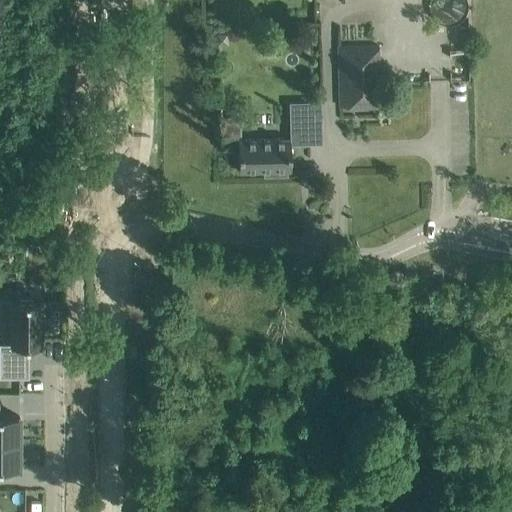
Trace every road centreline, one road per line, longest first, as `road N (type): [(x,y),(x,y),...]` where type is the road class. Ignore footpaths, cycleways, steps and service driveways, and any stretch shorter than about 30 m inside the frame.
road 1 (unclassified): [(433,241),(367,262),(123,220)]
road 2 (tertiary): [(112,511),(113,302)]
road 3 (tertiary): [(114,144),(115,0)]
road 4 (residential): [(53,511),(52,369)]
